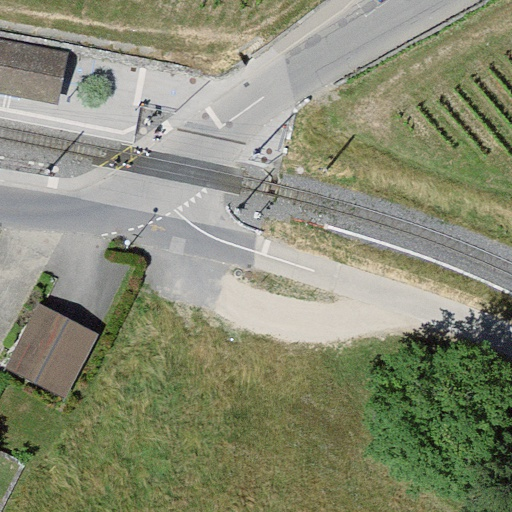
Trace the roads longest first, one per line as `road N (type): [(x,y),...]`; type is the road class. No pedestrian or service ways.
road 1 (residential): [(0,203),(77,211),(126,203),(387,15),(421,0)]
road 2 (track): [(511,342),(126,203)]
